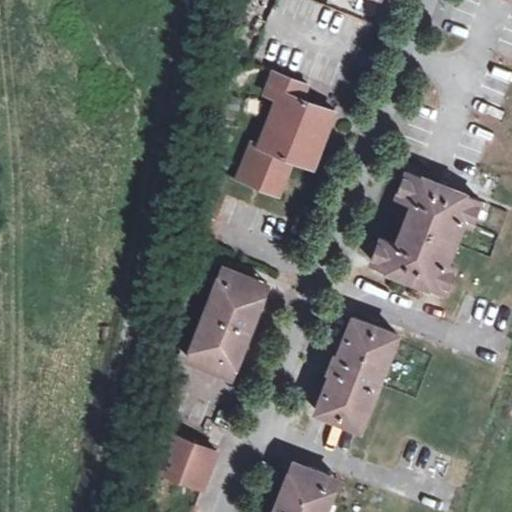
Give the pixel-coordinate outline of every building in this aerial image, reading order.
[(291,157),(312,166),(334,110),(302,97),(308,81),(274,68),(265,90),(278,96),(259,141),(252,139),(236,176),(277,192),(291,157)] [(454,267),(446,263),(463,219),(471,223),(479,200),(408,171),(399,194),(414,200),(396,243),(382,237),(373,260),(445,289),(454,267)] [(268,284),(223,265),(186,357),(232,374),(268,284)] [(397,333),(353,316),(339,357),(336,356),(330,370),(333,372),(318,411),(361,427),(397,333)] [(218,451),(171,433),(156,469),(204,487),(218,451)] [(325,511),(339,478),(294,461),(273,511),(325,511)]
